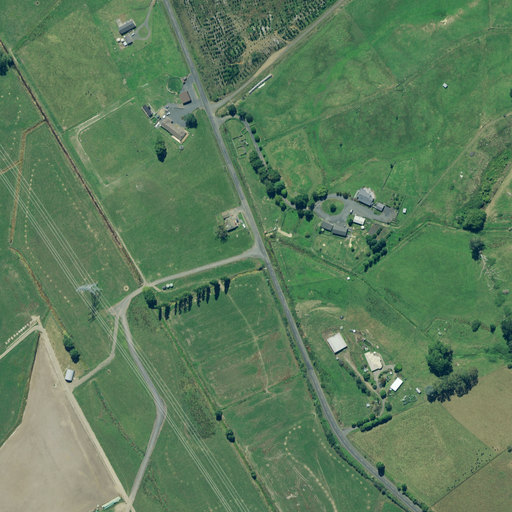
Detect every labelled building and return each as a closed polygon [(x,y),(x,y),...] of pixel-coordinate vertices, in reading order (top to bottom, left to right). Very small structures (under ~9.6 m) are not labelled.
[(136,26),(133,21),(119,28),(122,34),(136,26)] [(173,121),(167,116),(161,125),(181,140),(187,133),(181,128),(180,129),(172,123),(173,121)] [(358,197),(360,198),(359,200),(371,206),(371,204),(373,205),(374,203),(372,203),(374,199),(371,197),(372,195),(366,193),(367,191),(362,188),(358,197)] [(385,205),(379,203),(376,209),(382,211),(385,205)] [(366,219),(356,216),(354,222),(364,225),(366,219)] [(229,230),(237,227),(236,227),(238,226),(236,221),(235,221),(233,217),(227,219),(230,226),(228,227),(229,230)] [(333,226),(324,222),(322,227),(331,231),(333,226)] [(342,224),(341,227),(335,226),(333,233),(346,236),(348,229),(345,228),(346,225),(342,224)] [(348,346),(340,333),(328,340),(336,353),(348,346)] [(380,361),(381,359),(380,357),(379,357),(377,357),(377,356),(375,357),(373,353),(371,354),(370,352),(365,354),(372,371),(379,368),(380,369),(382,368),(383,366),(380,361)] [(74,371),(68,369),(66,379),(72,381),(74,371)]
